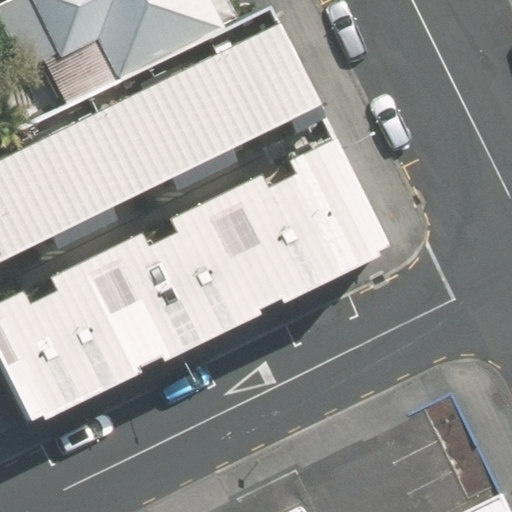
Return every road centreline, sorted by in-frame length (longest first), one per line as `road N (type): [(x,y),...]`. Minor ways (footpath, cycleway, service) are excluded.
road 1 (residential): [(19,511),(511,275)]
road 2 (residential): [(511,203),(412,0)]
